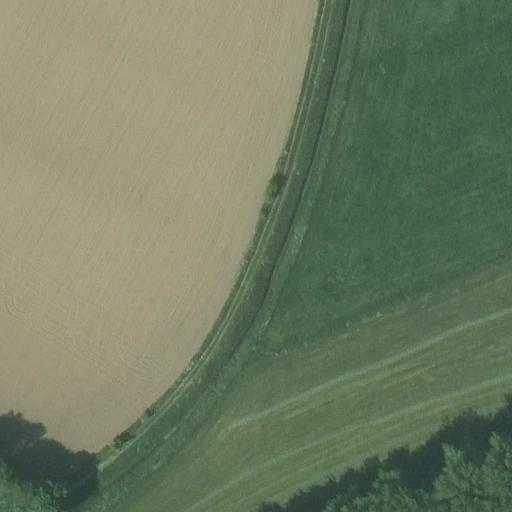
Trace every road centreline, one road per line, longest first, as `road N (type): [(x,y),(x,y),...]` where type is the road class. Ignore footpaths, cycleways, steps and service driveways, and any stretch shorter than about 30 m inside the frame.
road 1 (track): [(329,0),(314,105),(258,265),(165,419),(50,511)]
road 2 (unclassified): [(397,511),(443,489),(511,472)]
